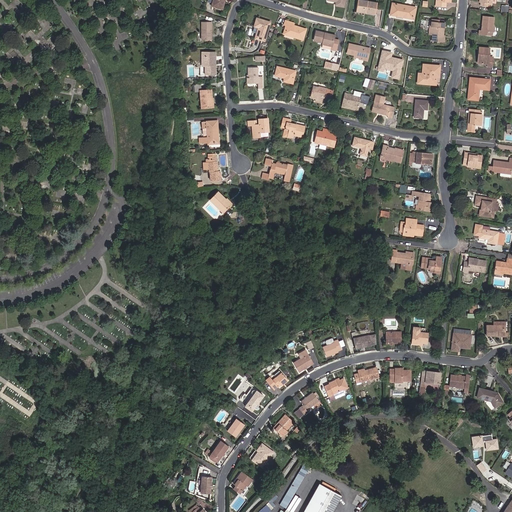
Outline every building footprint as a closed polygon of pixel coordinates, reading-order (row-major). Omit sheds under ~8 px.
[(222,9),(224,0),(213,0),(212,6),(222,9)] [(375,14),(377,3),(362,0),(358,0),(356,11),(375,14)] [(392,3),(390,15),(404,18),(405,15),(414,17),(416,7),(392,3)] [(494,17),(483,16),(482,25),(483,25),(483,27),(481,28),(481,31),(479,30),(478,34),(492,36),(492,32),(493,25),(494,17)] [(265,41),(271,23),(257,18),(254,27),(258,28),(255,38),(265,41)] [(443,36),(444,27),(444,23),(439,22),(439,20),(431,19),(431,27),(433,27),(433,29),(433,31),(432,35),(434,35),(433,40),(442,41),(443,36)] [(284,34),(303,40),(306,30),(293,26),(294,23),(286,21),(284,25),(286,26),(284,34)] [(212,39),(212,22),(202,22),(202,39),(212,39)] [(331,50),(336,51),(339,41),(334,40),(334,37),(325,35),(325,33),(316,31),(314,41),(323,43),(322,47),(331,49),(331,50)] [(367,61),(370,49),(349,44),(347,53),(354,55),(354,58),(367,61)] [(489,57),(489,48),(479,47),(478,63),(488,64),(488,66),(492,67),(493,57),(489,57)] [(400,79),(404,59),(392,56),(393,51),(382,49),(378,70),(385,72),(385,69),(393,70),(392,77),(400,79)] [(216,75),(215,56),(202,56),(202,66),(205,66),(205,75),(216,75)] [(418,80),(427,80),(427,84),(436,85),(436,77),(439,77),(440,66),(423,64),(422,73),(418,73),(418,80)] [(258,77),(258,67),(248,67),(248,75),(247,75),(247,83),(258,83),(258,88),(263,88),(262,77),(258,77)] [(293,83),(296,71),(277,67),(275,76),(285,78),(284,81),(293,83)] [(469,89),(471,90),(470,99),(478,100),(479,89),(488,90),(489,80),(470,78),(469,89)] [(328,94),(333,95),(334,91),(327,89),(319,87),(313,86),(310,98),(316,99),(316,100),(324,102),(326,94),(328,94)] [(192,109),(202,108),(212,107),(211,98),(212,98),(211,90),(200,91),(201,102),(192,102),(192,109)] [(357,110),(361,97),(345,93),(342,107),(357,110)] [(383,105),(385,97),(376,95),(372,112),(377,113),(378,112),(380,112),(380,113),(381,114),(388,115),(388,117),(392,118),(395,107),(383,105)] [(427,110),(428,101),(416,100),(414,117),(422,118),(423,109),(427,110)] [(481,111),(471,110),(470,114),(469,124),(468,124),(468,128),(467,132),(474,132),(474,128),(474,125),(481,125),(482,114),(481,114),(481,111)] [(302,137),(305,126),(296,124),(291,123),(291,120),(283,118),(281,127),(289,129),(288,133),(284,132),(283,136),(293,138),(294,135),(302,137)] [(260,132),(269,132),(268,119),(259,119),(259,122),(257,123),(256,121),(248,121),(249,126),(252,125),(253,138),(260,137),(260,132)] [(206,121),(207,128),(207,135),(207,137),(205,137),(200,138),(200,144),(208,144),(218,143),(217,134),(218,134),(217,121),(206,121)] [(323,129),(323,132),(318,131),(315,143),(334,147),(336,136),(329,134),(329,130),(323,129)] [(372,149),(374,142),(355,137),(352,146),(361,148),(360,154),(366,156),(368,148),(372,149)] [(383,145),(380,157),(391,160),(400,162),(403,150),(395,148),(395,149),(388,147),(388,146),(383,145)] [(420,163),(431,164),(432,154),(416,152),(416,154),(413,153),(411,166),(419,167),(420,165),(420,163)] [(219,172),(218,172),(217,156),(216,154),(208,154),(208,156),(209,159),(206,160),(207,163),(205,163),(205,169),(209,168),(209,172),(210,172),(211,181),(221,180),(221,173),(219,173),(219,172)] [(480,169),(482,156),(475,155),(465,154),(463,165),(468,166),(476,167),(476,168),(480,169)] [(509,162),(493,160),(493,167),(492,170),(511,173),(511,166),(511,158),(510,158),(509,162)] [(284,180),(289,182),(293,165),(288,164),(287,165),(277,163),(277,164),(272,163),(273,160),(266,159),(264,165),(271,166),(269,174),(263,172),(261,177),(268,179),(268,178),(273,179),(275,172),(285,174),(284,180)] [(412,191),(411,195),(412,195),(419,196),(417,205),(416,205),(415,209),(431,212),(432,202),(430,202),(431,194),(412,191)] [(231,205),(225,200),(226,199),(218,192),(210,200),(223,213),(231,205)] [(491,202),(492,198),(476,196),(475,204),(481,205),(479,215),(493,218),(494,211),(497,212),(498,203),(491,202)] [(423,227),(416,226),(416,224),(416,220),(406,218),(406,223),(405,225),(404,225),(403,232),(403,235),(414,236),(414,234),(422,235),(423,227)] [(487,242),(503,245),(505,234),(480,229),(481,225),(476,224),(474,234),(479,235),(479,238),(488,239),(487,242)] [(411,270),(413,255),(406,254),(393,252),(392,261),(406,264),(405,269),(411,270)] [(439,272),(441,257),(436,256),(436,261),(431,260),(431,261),(429,261),(430,258),(425,258),(423,257),(421,267),(430,268),(434,269),(434,272),(439,272)] [(511,259),(507,259),(506,262),(496,261),(494,273),(502,274),(502,272),(511,274),(511,265),(511,259)] [(465,262),(463,271),(467,272),(468,269),(480,271),(484,272),(486,261),(478,260),(477,262),(469,260),(469,263),(465,262)] [(493,335),(504,336),(504,333),(504,327),(504,326),(506,326),(506,321),(494,320),(494,325),(486,324),(485,335),(490,335),(493,335)] [(423,342),(427,343),(428,333),(420,332),(420,328),(413,327),(411,343),(418,344),(418,342),(423,342)] [(386,343),(390,343),(394,343),(401,343),(401,331),(386,331),(386,343)] [(459,345),(470,346),(471,335),(457,333),(453,333),(451,350),(459,351),(459,347),(459,345)] [(371,345),(376,344),(375,334),(369,335),(353,338),(355,349),(371,345)] [(327,344),(322,346),(326,356),(338,352),(338,351),(342,349),(338,339),(334,340),(334,342),(327,344)] [(299,371),(314,363),(306,349),(298,354),(301,358),(294,362),(299,371)] [(375,368),(364,371),(358,373),(353,375),(356,383),(378,377),(375,368)] [(389,378),(395,378),(395,382),(403,382),(403,381),(410,381),(410,370),(402,370),(400,370),(400,368),(394,368),(394,369),(389,369),(389,378)] [(281,372),(278,369),(270,376),(272,379),(281,372)] [(426,371),(426,375),(422,374),(420,383),(425,384),(425,382),(438,384),(439,375),(434,374),(434,372),(426,371)] [(288,380),(281,372),(272,379),(270,376),(266,379),(274,389),(278,386),(281,383),(282,385),(288,380)] [(455,375),(450,374),(449,385),(463,387),(462,392),(467,392),(468,387),(469,375),(465,374),(465,376),(460,375),(455,375)] [(339,381),(336,382),(335,380),(328,383),(329,384),(324,386),(328,396),(333,394),(332,392),(346,386),(343,379),(339,381)] [(258,405),(257,404),(264,395),(252,386),(247,394),(245,392),(244,393),(243,394),(243,395),(242,396),(242,397),(240,396),(240,397),(239,398),(239,399),(246,404),(244,406),(250,410),(253,406),(256,408),(257,408),(258,408),(259,406),(258,405)] [(494,406),(502,402),(497,393),(495,395),(491,394),(492,391),(479,387),(476,396),(488,400),(489,399),(494,406)] [(307,409),(319,400),(313,393),(301,402),(303,405),(299,409),(304,415),(308,411),(307,409)] [(286,430),(293,422),(285,415),(271,431),(280,439),(287,431),(286,430)] [(236,437),(244,425),(236,418),(227,430),(236,437)] [(497,439),(492,440),(492,434),(472,437),(473,442),(476,442),(476,446),(483,445),(482,441),(486,441),(487,450),(498,448),(497,439)] [(220,460),(229,447),(220,441),(211,454),(220,460)] [(252,460),(261,466),(273,451),(261,443),(256,449),(260,452),(259,453),(258,452),(252,460)] [(255,448),(249,457),(252,460),(258,452),(259,453),(260,452),(256,449),(255,448)] [(486,470),(481,463),(476,466),(482,473),(486,470)] [(253,480),(242,471),(237,478),(238,479),(234,484),(236,486),(233,489),(240,494),(242,490),(246,486),(248,487),(253,480)] [(298,473),(280,505),(286,508),(304,476),(298,473)] [(211,494),(212,477),(201,476),(200,493),(211,494)] [(330,511),(340,495),(318,482),(301,511),(330,511)] [(162,504),(167,498),(163,495),(158,501),(162,504)] [(511,511),(511,499),(503,511),(511,511)]
